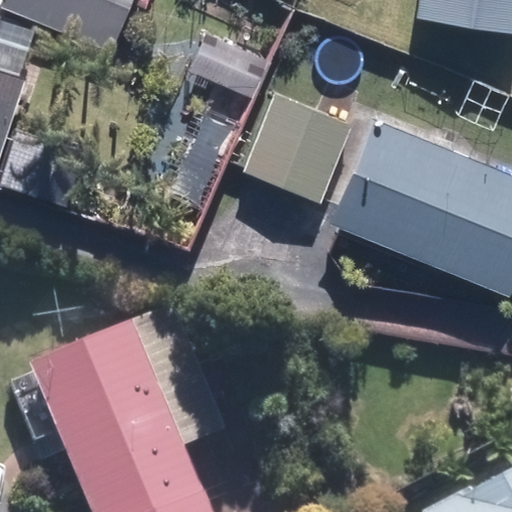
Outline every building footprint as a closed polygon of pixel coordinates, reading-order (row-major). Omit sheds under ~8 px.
[(0,0),(0,4),(50,25),(107,49),(127,0),(0,0)] [(511,0),(410,0),(408,14),(511,30),(511,0)] [(201,31),(185,68),(249,95),(265,58),(201,31)] [(0,139),(23,77),(0,68),(0,139)] [(317,199),(347,119),(270,91),(240,171),(317,199)] [(511,269),(511,172),(365,112),(322,217),(503,291),(511,269)] [(205,511),(180,448),(220,433),(170,306),(26,363),(84,511),(205,511)] [(511,511),(511,463),(423,511),(511,511)]
